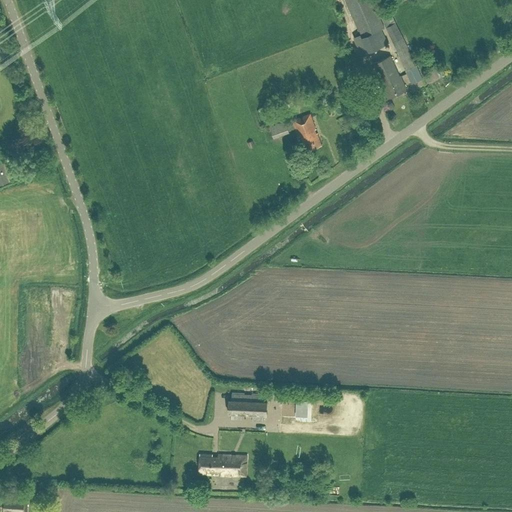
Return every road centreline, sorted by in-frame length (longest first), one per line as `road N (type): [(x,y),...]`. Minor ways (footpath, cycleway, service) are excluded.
road 1 (unclassified): [(90,306),(199,280),(511,54)]
road 2 (tertiary): [(90,306),(85,217),(7,0)]
road 3 (tertiary): [(0,455),(76,394),(90,306)]
